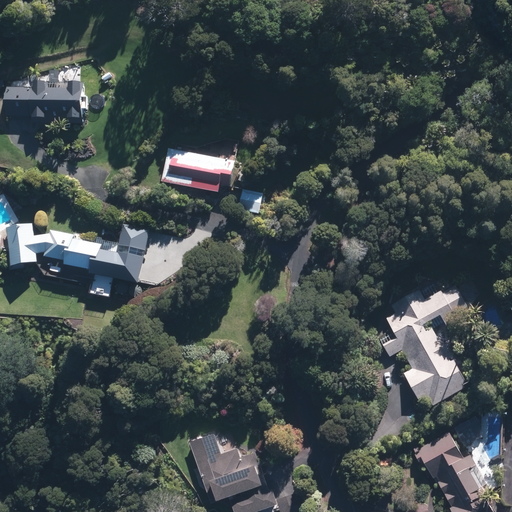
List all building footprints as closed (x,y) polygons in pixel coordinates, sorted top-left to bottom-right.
[(90,97),(84,97),(85,84),(72,83),(72,89),(51,88),(51,84),(36,83),(36,89),(8,88),(7,115),(35,117),(35,119),(49,119),(49,117),(69,118),(69,123),(82,124),(83,110),(89,110),(90,97)] [(171,149),(164,182),(221,194),(222,185),(232,187),(237,163),(171,149)] [(264,194),(243,190),(239,209),(260,213),(264,194)] [(86,293),(91,294),(90,300),(109,304),(107,315),(128,319),(137,278),(119,274),(123,252),(119,251),(51,229),(49,235),(34,236),(32,223),(8,226),(13,266),(40,263),(39,253),(47,253),(45,257),(49,258),(40,263),(47,276),(45,284),(86,293)] [(340,244),(322,260),(333,272),(352,257),(340,244)] [(443,282),(421,275),(418,286),(389,303),(395,314),(387,319),(395,331),(379,340),(390,358),(403,350),(413,367),(404,373),(427,412),(468,387),(466,384),(473,380),(444,333),(439,337),(430,322),(442,315),(449,328),(475,312),(471,307),(478,293),(460,284),(459,286),(456,281),(441,290),(443,282)] [(435,511),(430,509),(441,485),(453,511),(492,511),(472,469),(477,466),(471,454),(463,458),(449,432),(413,449),(421,464),(398,511),(435,511)] [(212,502),(230,496),(235,511),(256,511),(279,504),(271,482),(263,484),(252,453),(242,457),(239,450),(224,455),(216,434),(191,443),(212,502)] [(301,511),(304,511),(298,492),(278,499),(282,511),(301,511)]
